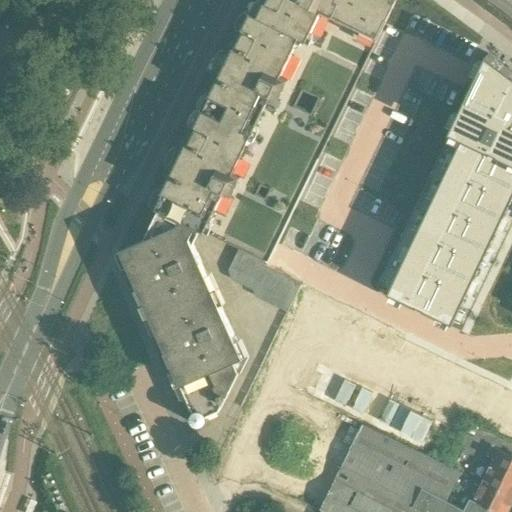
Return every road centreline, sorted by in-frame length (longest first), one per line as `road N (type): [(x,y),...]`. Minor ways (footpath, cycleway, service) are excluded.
road 1 (residential): [(511,345),(463,345),(351,288),(375,236),(329,216),(406,46),(461,72)]
road 2 (tertiary): [(0,430),(198,0)]
road 3 (tertiary): [(170,0),(65,210),(44,286),(0,383)]
road 4 (unclassified): [(190,511),(132,372)]
